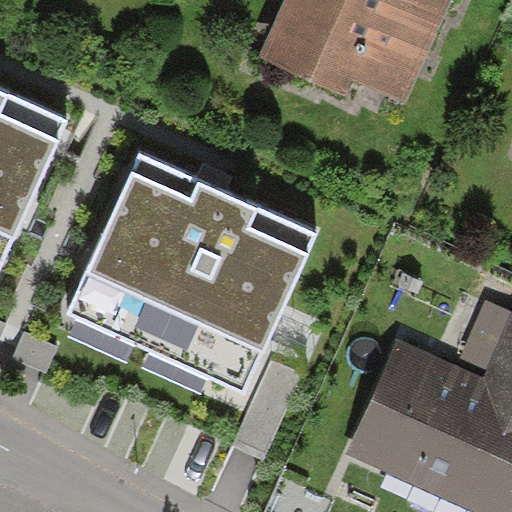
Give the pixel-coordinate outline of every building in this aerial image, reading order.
[(290,0),(262,60),(350,101),(358,84),(400,104),(448,0),(290,0)] [(0,95),(0,266),(64,124),(0,95)] [(214,181),(143,149),(67,316),(247,398),(323,231),(214,181)] [(511,511),(511,313),(488,303),(458,369),(397,342),(346,454),(474,511),(511,511)] [(303,374),(274,362),(238,447),(266,460),(303,374)]
